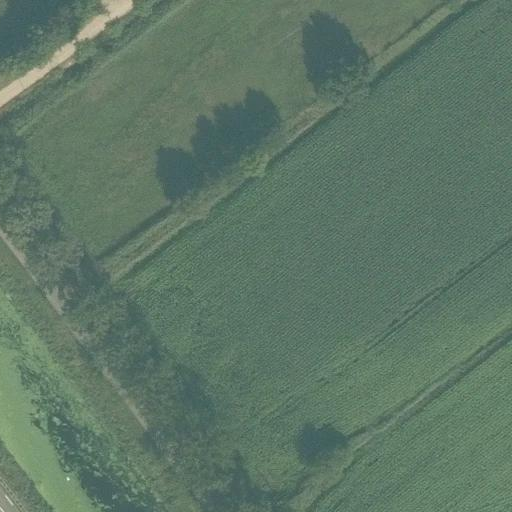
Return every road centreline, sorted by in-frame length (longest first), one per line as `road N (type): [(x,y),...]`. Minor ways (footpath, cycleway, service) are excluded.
road 1 (unclassified): [(212,511),(0,220)]
road 2 (track): [(0,98),(129,0)]
